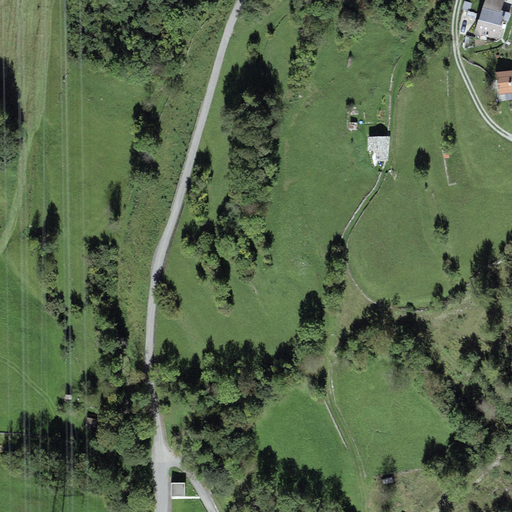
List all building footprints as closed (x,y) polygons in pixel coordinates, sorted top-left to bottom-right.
[(485,0),(475,34),(498,39),(503,20),(509,21),(511,13),(501,10),(503,0),(485,0)] [(511,70),(497,72),(500,94),(511,93),(511,70)] [(373,161),(388,161),(390,136),(368,136),(369,150),(373,149),(373,161)] [(98,419),(88,417),(86,424),(97,426),(98,419)] [(188,483),(175,483),(175,499),(188,499),(188,483)]
